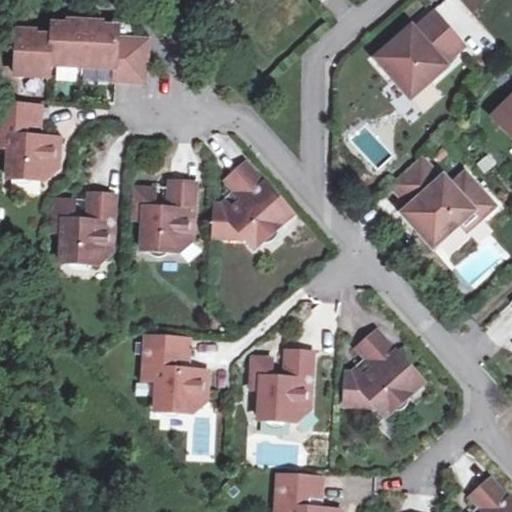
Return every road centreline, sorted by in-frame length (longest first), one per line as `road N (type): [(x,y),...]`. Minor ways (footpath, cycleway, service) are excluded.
road 1 (residential): [(511,459),(478,422),(475,380),(313,202)]
road 2 (residential): [(379,0),(310,62),(313,202)]
road 3 (residential): [(313,202),(240,122),(149,119)]
